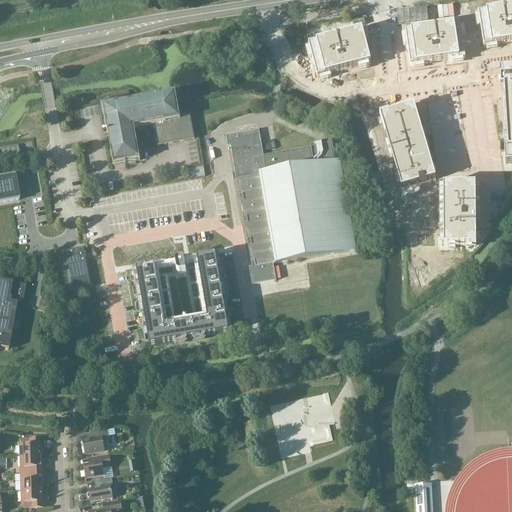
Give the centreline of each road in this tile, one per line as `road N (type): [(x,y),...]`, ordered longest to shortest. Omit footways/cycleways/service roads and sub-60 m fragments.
road 1 (unclassified): [(0,265),(25,260),(34,246),(58,242),(70,230),(42,48)]
road 2 (residential): [(439,83),(454,181),(488,176),(474,78)]
road 3 (secondary): [(42,48),(264,4)]
road 4 (residential): [(393,90),(343,98),(280,71),(264,4)]
